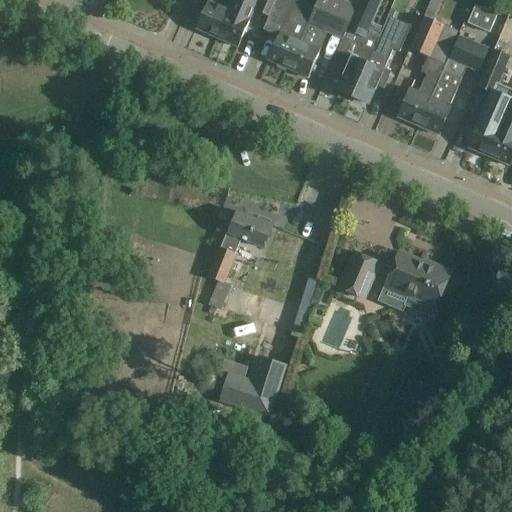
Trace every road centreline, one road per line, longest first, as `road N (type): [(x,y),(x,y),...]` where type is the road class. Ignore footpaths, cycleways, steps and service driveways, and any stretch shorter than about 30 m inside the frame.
road 1 (tertiary): [(511,218),(7,0)]
road 2 (residential): [(408,511),(511,351)]
